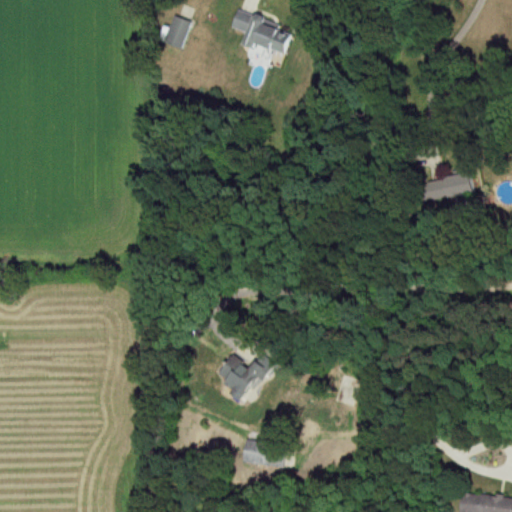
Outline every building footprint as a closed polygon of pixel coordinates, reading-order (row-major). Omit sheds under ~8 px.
[(290,56),(299,31),(242,11),(236,28),(253,34),(250,41),(290,56)] [(168,43),(184,48),(193,22),(177,17),(168,43)] [(480,194),(477,174),(429,181),(432,201),(480,194)] [(256,368),(236,356),(221,381),(253,400),(276,363),(264,356),(256,368)] [(287,468),(290,445),(250,441),(248,464),(287,468)] [(511,511),(511,498),(470,493),(467,511),(511,511)]
